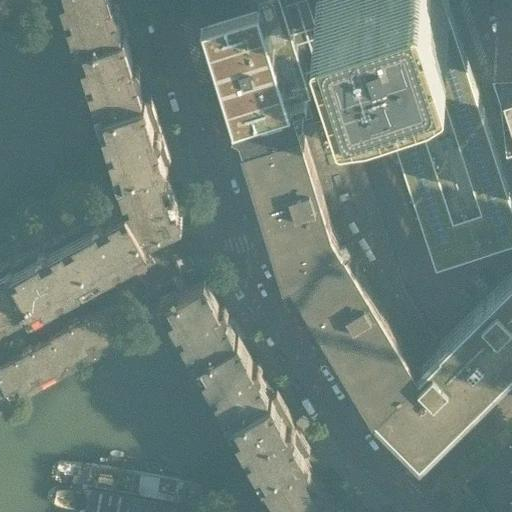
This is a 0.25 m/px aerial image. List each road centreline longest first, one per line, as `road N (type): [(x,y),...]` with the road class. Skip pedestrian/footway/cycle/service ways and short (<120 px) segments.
road 1 (residential): [(0,340),(224,214)]
road 2 (residential): [(342,425),(243,269),(224,214)]
road 3 (residential): [(0,251),(97,197),(206,155)]
road 4 (residential): [(324,0),(396,203)]
road 5 (unknown): [(162,321),(269,480)]
road 6 (residential): [(206,155),(157,0)]
road 7 (residential): [(396,203),(422,279),(485,257)]
road 8 (residential): [(408,500),(511,398)]
road 9 (residential): [(230,511),(342,425)]
road 10 (residential): [(511,119),(470,0)]
